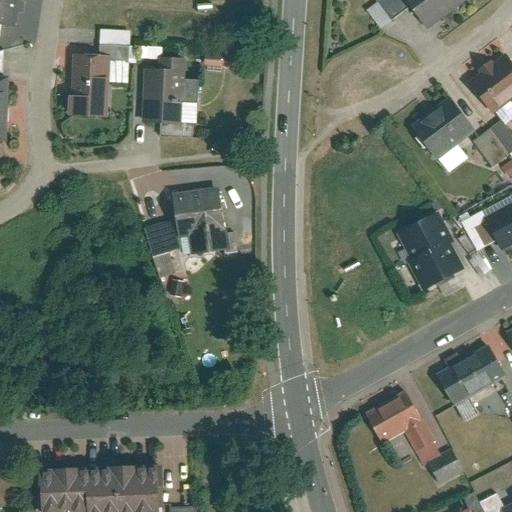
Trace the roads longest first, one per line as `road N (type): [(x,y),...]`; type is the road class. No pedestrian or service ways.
road 1 (secondary): [(295,412),(283,325),(282,217),(296,0)]
road 2 (residential): [(0,431),(251,422),(295,412)]
road 3 (residential): [(295,412),(511,293)]
road 4 (residential): [(511,14),(490,38),(407,92),(337,121)]
road 5 (residential): [(54,0),(42,171)]
